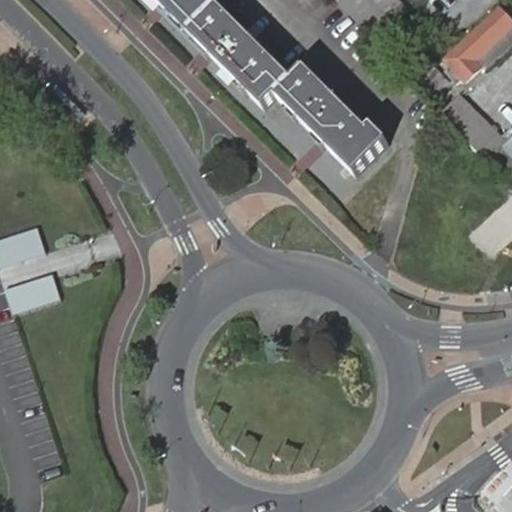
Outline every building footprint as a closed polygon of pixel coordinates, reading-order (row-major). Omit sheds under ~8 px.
[(152,0),(261,111),(274,99),(321,146),(353,177),(385,143),(369,128),(366,131),(303,67),(287,83),(206,0),(152,0)] [(361,35),(369,44),(389,27),(364,0),(333,0),(331,2),(331,3),(340,13),(361,35)] [(467,86),(482,71),(475,65),(511,29),(511,26),(499,12),(446,62),(453,71),(450,74),(461,86),(465,84),(467,86)] [(482,71),(483,74),(511,47),(511,29),(475,65),(482,71)] [(433,70),(418,83),(436,102),(444,94),(440,90),(445,84),(433,70)] [(58,85),(51,91),(79,122),(87,115),(58,85)] [(474,153),(481,161),(503,148),(507,144),(461,95),(439,116),(452,130),(467,145),(474,153)] [(511,139),(507,144),(503,148),(511,156),(511,155),(511,139)] [(42,232),(0,240),(0,267),(47,258),(42,232)] [(58,279),(8,289),(13,315),(63,306),(58,279)]
